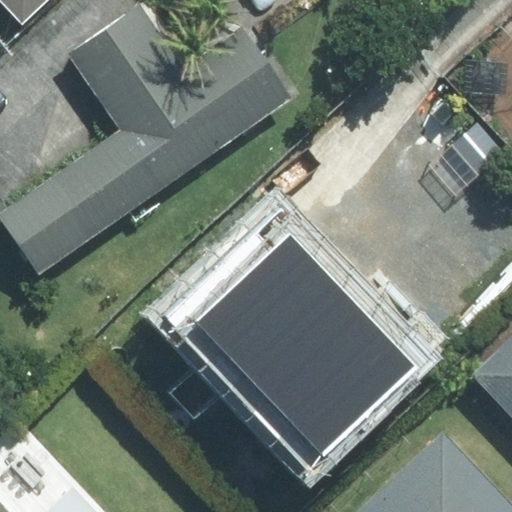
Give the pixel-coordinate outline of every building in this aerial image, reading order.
[(0,225),(32,274),(290,101),(239,27),(187,61),(146,0),(127,0),(55,48),(112,133),(9,203),(0,189),(0,225)] [(33,0),(0,0),(0,20),(4,25),(33,0)] [(413,0),(425,11),(436,0),(413,0)] [(373,380),(501,244),(381,133),(253,268),(373,380)] [(511,325),(467,368),(511,415),(511,325)] [(0,511),(92,511),(8,425),(0,432),(0,511)] [(511,511),(511,509),(434,426),(340,511),(511,511)]
